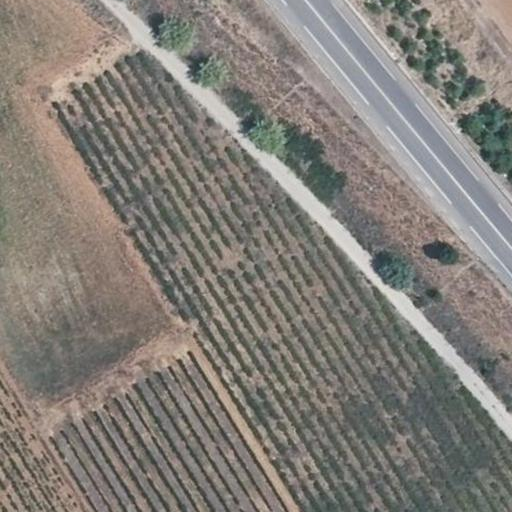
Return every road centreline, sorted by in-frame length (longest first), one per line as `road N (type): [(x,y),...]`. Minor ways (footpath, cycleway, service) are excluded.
road 1 (track): [(511,427),(296,189),(109,0)]
road 2 (tertiary): [(511,249),(304,0)]
